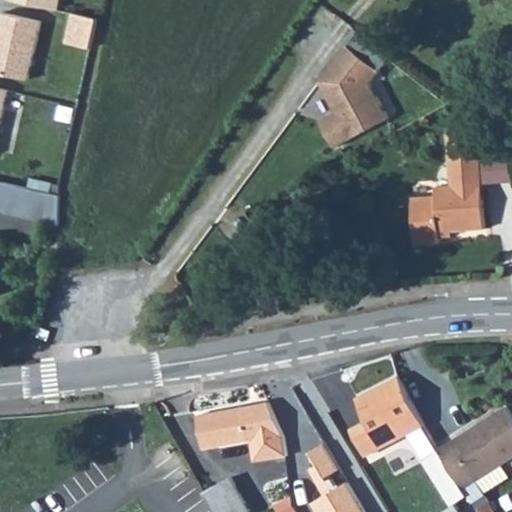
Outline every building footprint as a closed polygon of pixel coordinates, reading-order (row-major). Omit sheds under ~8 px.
[(17,0),(55,9),(57,0),(17,0)] [(0,73),(27,79),(40,21),(1,12),(0,15),(0,73)] [(96,18),(72,12),(66,42),(90,47),(96,18)] [(358,30),(320,79),(337,111),(322,119),(336,145),(391,117),(372,81),(391,56),(358,30)] [(439,230),(452,229),(484,227),(478,128),(447,131),(451,183),(435,184),(436,194),(412,196),(416,242),(440,241),(439,235),(439,230)] [(58,201),(0,185),(0,219),(56,233),(58,201)] [(398,374),(356,395),(368,419),(335,436),(351,468),(370,458),(368,453),(419,426),(424,424),(398,374)] [(269,401),(197,414),(204,446),(265,435),(269,440),(283,435),(269,401)] [(440,448),(469,494),(473,500),(486,491),(478,479),(503,463),(511,457),(511,411),(507,405),(440,448)] [(419,426),(420,429),(417,431),(431,454),(440,448),(424,424),(419,426)] [(321,480),(327,476),(341,468),(325,440),(310,449),(319,462),(312,466),(321,480)] [(431,454),(424,458),(453,503),(469,494),(440,448),(431,454)] [(478,479),(486,491),(511,475),(503,463),(478,479)] [(205,489),(218,511),(231,511),(234,511),(235,511),(246,511),(251,510),(231,475),(205,489)] [(321,480),(329,494),(335,490),(327,476),(321,480)] [(329,494),(315,501),(321,511),(367,511),(349,481),(335,490),(329,494)] [(480,506),(483,511),(497,511),(491,500),(480,506)] [(299,511),(293,502),(280,511),(299,511)]
